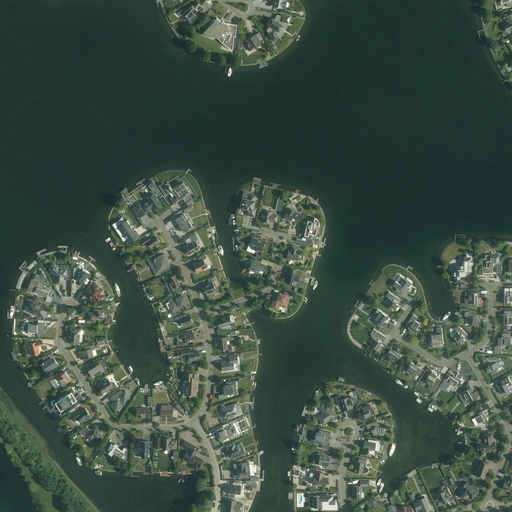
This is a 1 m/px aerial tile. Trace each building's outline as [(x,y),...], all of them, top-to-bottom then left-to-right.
[(211,5),(205,0),(201,5),(198,3),(195,6),(196,7),(195,8),(192,5),(188,9),(187,9),(184,11),(182,9),(176,12),(177,13),(177,12),(180,16),(182,15),(182,14),(185,16),(186,16),(192,21),(197,16),(194,13),(198,9),(201,12),(200,12),(203,14),(211,5)] [(507,23),(503,25),(506,32),(511,29),(511,11),(503,15),(504,19),(505,19),(507,23)] [(289,18),(289,17),(281,15),(280,21),(279,23),(277,22),(274,19),(273,19),(272,18),(271,19),(270,19),(268,22),(269,23),(268,24),(270,26),(267,30),(269,33),(269,34),(269,35),(270,36),(272,39),(273,40),(273,41),(279,37),(278,37),(280,36),(281,35),(282,33),(284,31),(282,30),(280,29),(282,26),(285,22),(288,23),(289,18)] [(202,34),(205,31),(210,35),(213,31),(220,35),(219,37),(223,39),(222,42),(227,43),(226,46),(228,47),(230,49),(232,50),(234,36),(235,37),(236,25),(228,23),(228,25),(223,21),(222,22),(217,18),(214,20),(213,19),(209,24),(210,25),(202,34)] [(248,38),(243,41),(249,51),(253,48),(257,49),(258,44),(259,44),(261,43),(260,41),(262,39),(258,33),(256,34),(253,36),(249,35),(248,38)] [(183,198),(186,203),(192,199),(189,194),(190,194),(193,192),(187,184),(185,186),(183,183),(180,184),(178,181),(175,184),(176,186),(172,189),(167,182),(163,184),(162,183),(158,186),(165,196),(173,190),(175,193),(169,197),(174,204),(183,198)] [(242,198),(240,208),(242,208),(242,210),(245,211),(246,209),(249,210),(247,215),(254,217),(256,208),(253,207),(256,195),(249,193),(247,193),(246,193),(245,193),(244,193),(244,194),(243,194),(243,195),(242,198)] [(161,204),(156,196),(154,194),(147,198),(148,200),(141,205),(139,203),(132,208),(139,218),(146,214),(145,212),(153,207),(154,209),(161,204)] [(191,204),(183,210),(185,214),(194,209),(191,204)] [(286,211),(284,218),(300,222),(302,215),(294,213),(295,210),(287,208),(287,211),(286,211)] [(261,221),(263,222),(264,222),(264,223),(265,223),(266,223),(267,223),(270,223),(270,220),(273,221),(276,222),(278,215),(272,214),(272,212),(265,210),(264,215),(263,214),(262,215),(261,215),(261,217),(261,218),(262,218),(261,221)] [(180,226),(183,232),(188,230),(187,229),(192,227),(188,221),(184,214),(181,216),(181,217),(175,220),(177,224),(179,223),(180,226)] [(120,224),(117,226),(121,233),(119,234),(124,240),(126,239),(130,243),(140,237),(136,231),(134,233),(129,224),(130,224),(130,223),(129,220),(127,220),(126,220),(124,222),(122,219),(121,218),(119,219),(118,221),(120,224)] [(319,225),(319,224),(319,223),(319,222),(319,221),(318,221),(318,220),(318,219),(317,219),(317,218),(316,218),(314,218),(313,222),(311,221),(308,221),(307,224),(305,224),(305,227),(306,228),(304,235),(305,236),(304,240),(303,240),(296,238),(296,242),(302,243),(311,245),(313,240),(310,239),(311,234),(315,235),(316,230),(318,230),(319,225)] [(199,247),(200,246),(199,245),(198,244),(197,245),(195,241),(198,240),(195,234),(189,237),(192,243),(184,247),(188,254),(199,249),(199,248),(199,247)] [(147,242),(151,248),(156,244),(157,246),(160,244),(159,242),(155,236),(150,240),(148,237),(141,241),(144,244),(147,242)] [(264,241),(252,238),(250,244),(252,244),(252,245),(251,248),(261,252),(262,248),(263,245),(263,246),(264,241)] [(288,250),(286,259),(290,260),(290,259),(297,261),(297,260),(298,260),(300,260),(301,259),(301,258),(300,257),(299,256),(298,256),(299,253),(297,252),(299,247),(291,245),(291,248),(291,251),(288,250)] [(461,265),(454,265),(454,272),(452,272),(452,276),(454,275),(454,282),(461,282),(461,275),(465,275),(465,272),(471,272),(471,265),(473,265),(473,252),(466,252),(466,256),(464,256),(464,262),(461,262),(461,265)] [(495,253),(491,253),(491,255),(485,255),(485,257),(484,257),(484,258),(482,258),(482,260),(482,269),(489,269),(489,267),(494,267),(494,265),(497,265),(497,273),(502,273),(502,261),(499,261),(499,255),(495,255),(495,253)] [(163,254),(151,261),(157,271),(160,270),(161,273),(169,269),(167,265),(169,264),(165,258),(167,257),(165,254),(164,255),(163,254)] [(205,263),(203,260),(207,258),(205,254),(198,258),(199,261),(193,265),(197,272),(203,269),(203,268),(206,267),(206,266),(207,266),(207,265),(206,263),(205,263)] [(247,262),(247,264),(247,265),(249,266),(250,266),(249,270),(254,271),(254,272),(258,273),(259,270),(263,271),(265,265),(258,263),(258,260),(253,259),(253,261),(253,262),(251,262),(250,261),(248,262),(247,262)] [(63,269),(59,269),(56,265),(54,264),(52,264),(51,265),(50,267),(49,269),(50,271),(53,275),(54,277),(54,278),(55,278),(55,279),(55,283),(58,284),(63,284),(63,277),(66,277),(67,274),(69,274),(70,264),(63,264),(63,269)] [(82,283),(89,274),(83,269),(83,268),(82,266),(81,265),(79,265),(78,266),(77,267),(77,268),(74,268),(73,279),(78,279),(82,283)] [(285,283),(288,283),(293,284),(294,280),(298,281),(299,276),(295,275),(295,274),(294,274),(295,269),(286,267),(285,272),(288,272),(285,283)] [(35,291),(35,292),(46,297),(49,290),(43,288),(42,286),(46,278),(42,271),(40,276),(36,274),(30,288),(35,291)] [(176,287),(180,285),(175,275),(166,279),(168,282),(166,283),(170,293),(172,292),(178,289),(176,287)] [(209,282),(201,285),(203,289),(204,289),(207,295),(218,291),(216,285),(214,285),(212,281),(216,280),(214,276),(207,279),(209,282)] [(395,291),(402,296),(406,290),(408,292),(411,288),(408,286),(411,281),(407,279),(407,280),(401,277),(397,282),(395,281),(393,285),(397,288),(395,291)] [(89,286),(85,292),(87,294),(94,300),(95,299),(99,302),(104,296),(99,293),(101,291),(98,288),(98,287),(98,286),(98,285),(96,283),(95,283),(94,284),(91,288),(89,286)] [(511,290),(503,291),(503,295),(504,295),(504,297),(501,297),(501,302),(504,302),(504,303),(508,303),(508,302),(511,301),(511,290)] [(271,308),(277,310),(279,306),(283,307),(284,305),(286,306),(291,294),(285,292),(284,294),(279,293),(277,298),(275,297),(271,308)] [(397,301),(399,299),(389,292),(386,296),(389,298),(385,303),(390,305),(389,307),(393,309),(393,308),(396,310),(399,305),(396,304),(397,302),(397,301)] [(468,298),(465,298),(465,304),(469,304),(469,303),(473,303),(473,304),(478,304),(478,303),(481,303),(481,298),(479,298),(479,292),(468,292),(468,297),(468,298)] [(168,302),(166,303),(168,309),(170,308),(172,311),(173,311),(175,315),(178,313),(176,309),(179,308),(178,306),(186,303),(183,296),(177,299),(175,296),(167,299),(168,302)] [(44,319),(46,313),(42,312),(44,307),(36,304),(36,303),(28,300),(26,305),(30,306),(28,311),(38,314),(37,316),(44,319)] [(88,312),(87,320),(95,321),(95,317),(103,318),(104,310),(96,309),(96,313),(88,312)] [(385,321),(386,319),(387,320),(389,317),(387,316),(377,309),(375,313),(377,315),(374,320),(378,323),(378,324),(381,326),(382,325),(384,327),(387,323),(385,321)] [(511,323),(511,310),(504,311),(504,314),(504,315),(500,315),(500,319),(504,319),(503,325),(508,325),(508,324),(511,323)] [(465,317),(467,317),(466,323),(471,324),(471,325),(475,326),(475,325),(479,326),(480,320),(477,320),(477,318),(479,318),(480,315),(465,311),(464,315),(465,317)] [(219,327),(231,323),(234,322),(235,320),(233,315),(232,314),(216,320),(219,327)] [(408,332),(413,335),(415,332),(416,332),(418,329),(417,328),(420,324),(415,321),(417,317),(413,314),(405,327),(410,330),(408,332)] [(189,325),(193,323),(190,315),(183,318),(182,315),(174,318),(176,323),(181,321),(183,327),(189,324),(189,325)] [(29,324),(29,323),(26,324),(24,325),(23,327),(23,329),(24,331),(26,333),(28,333),(28,331),(31,331),(31,332),(44,333),(44,327),(45,327),(45,323),(44,323),(44,321),(38,320),(37,325),(29,324)] [(462,345),(466,341),(463,338),(465,337),(465,338),(468,335),(458,326),(455,329),(457,331),(453,335),(457,339),(456,340),(459,343),(459,342),(462,345)] [(432,340),(428,341),(428,345),(432,344),(433,348),(438,347),(438,346),(440,345),(440,347),(444,346),(442,328),(437,328),(437,334),(432,335),(432,340)] [(83,334),(83,331),(82,330),(70,329),(69,335),(70,335),(70,337),(69,337),(69,339),(72,339),(71,344),(78,345),(80,345),(82,343),(83,335),(82,334),(83,334)] [(380,337),(382,334),(374,329),(371,333),(371,337),(373,338),(370,343),(374,346),(374,347),(377,349),(378,348),(380,350),(383,345),(381,344),(382,342),(382,341),(383,339),(380,337)] [(178,342),(180,341),(182,345),(187,343),(186,343),(192,341),(192,342),(196,341),(193,333),(189,334),(188,332),(181,334),(176,335),(178,342)] [(511,344),(511,338),(510,338),(510,333),(502,333),(502,336),(502,339),(498,338),(498,344),(498,346),(496,346),(496,347),(494,347),(494,353),(501,354),(501,345),(505,345),(505,344),(511,344)] [(218,338),(219,350),(227,349),(227,350),(231,350),(231,344),(227,344),(226,341),(229,341),(229,337),(218,338)] [(43,345),(41,340),(39,341),(37,342),(36,342),(34,342),(28,344),(30,350),(28,351),(28,352),(28,355),(29,356),(32,355),(39,353),(38,350),(39,350),(38,346),(43,345)] [(79,352),(81,359),(93,356),(92,350),(95,349),(94,344),(86,347),(83,347),(84,350),(79,352)] [(184,350),(178,351),(179,358),(182,358),(181,356),(186,356),(187,364),(192,363),(192,360),(200,359),(198,351),(192,352),(191,349),(184,350)] [(401,354),(402,352),(398,349),(396,351),(394,350),(391,349),(386,356),(390,358),(390,359),(395,362),(398,358),(399,358),(401,355),(401,354)] [(221,362),(222,370),(223,370),(223,372),(227,371),(227,369),(233,369),(233,363),(237,362),(236,355),(229,356),(230,361),(221,362)] [(43,362),(40,364),(44,369),(47,367),(49,370),(58,365),(54,359),(52,360),(51,357),(49,358),(47,356),(43,359),(45,361),(43,362)] [(489,366),(486,368),(488,373),(491,371),(492,373),(496,371),(495,369),(500,367),(497,361),(499,360),(498,357),(489,357),(486,358),(488,364),(489,366)] [(93,377),(104,370),(104,369),(104,368),(104,367),(104,366),(103,365),(102,364),(103,362),(101,360),(89,365),(91,369),(88,370),(93,377)] [(412,378),(415,374),(419,376),(423,370),(420,368),(419,367),(421,364),(418,362),(416,365),(411,361),(409,365),(410,366),(406,371),(409,373),(408,375),(412,378)] [(432,391),(440,380),(437,377),(436,378),(435,377),(437,375),(432,371),(430,374),(427,377),(428,378),(425,383),(430,385),(428,388),(432,391)] [(60,372),(55,375),(56,377),(53,379),(58,386),(66,381),(67,383),(71,380),(65,372),(62,374),(60,372)] [(197,391),(198,373),(192,373),(192,374),(183,373),(183,380),(183,379),(189,379),(189,385),(183,385),(182,396),(185,396),(186,395),(190,395),(191,394),(195,394),(196,391),(197,391)] [(463,376),(458,373),(456,376),(454,374),(454,375),(451,373),(443,385),(447,388),(450,383),(455,387),(458,382),(459,383),(461,379),(463,376)] [(501,385),(497,387),(500,394),(506,391),(507,394),(511,391),(511,390),(511,388),(511,389),(511,388),(511,387),(510,387),(510,386),(509,386),(511,384),(508,377),(501,381),(499,382),(501,385)] [(111,392),(117,388),(114,383),(112,385),(108,379),(108,378),(104,381),(105,382),(99,386),(103,393),(110,389),(111,392)] [(227,394),(233,393),(233,394),(237,393),(236,388),(236,380),(232,381),(232,385),(223,386),(224,394),(218,395),(218,399),(227,398),(227,394)] [(463,392),(460,394),(462,398),(464,397),(467,402),(472,399),(472,400),(476,398),(479,396),(476,391),(474,392),(471,387),(469,383),(462,391),(463,392)] [(111,404),(115,411),(122,407),(122,406),(125,404),(123,402),(127,400),(126,398),(129,396),(125,390),(122,393),(121,390),(114,394),(116,397),(115,397),(115,399),(116,401),(111,404)] [(66,404),(68,406),(70,405),(74,403),(75,405),(84,400),(80,394),(75,398),(71,393),(69,394),(68,394),(66,395),(66,394),(65,395),(63,397),(63,398),(59,400),(59,401),(57,401),(61,408),(66,404)] [(357,399),(351,397),(348,398),(347,397),(341,400),(339,396),(334,397),(337,405),(342,403),(344,410),(351,407),(350,405),(352,404),(353,403),(355,404),(357,399)] [(319,419),(323,424),(332,417),(335,415),(327,403),(324,405),(323,404),(319,407),(323,413),(318,416),(320,419),(319,419)] [(179,412),(182,410),(178,404),(174,407),(179,412)] [(224,417),(220,418),(221,422),(231,419),(234,418),(233,415),(238,413),(236,408),(238,408),(239,406),(238,405),(237,404),(235,405),(235,404),(224,407),(222,408),(221,408),(224,417)] [(172,416),(172,415),(175,415),(179,412),(176,408),(174,410),(172,410),(172,408),(171,408),(172,405),(161,405),(161,408),(160,416),(172,416)] [(371,415),(375,413),(372,407),(370,407),(369,405),(362,408),(364,413),(363,414),(364,415),(361,416),(364,422),(371,418),(369,416),(371,415)] [(77,410),(70,414),(74,421),(75,421),(76,423),(79,423),(81,422),(85,420),(85,421),(90,418),(89,417),(90,416),(85,408),(78,413),(77,410)] [(146,418),(150,418),(150,410),(146,410),(146,409),(141,409),(140,408),(139,409),(137,408),(137,411),(135,412),(137,414),(137,416),(139,416),(139,418),(143,418),(143,416),(146,416),(146,418)] [(488,413),(486,409),(483,411),(483,410),(481,408),(474,411),(477,416),(475,418),(478,424),(484,421),(484,422),(488,420),(485,415),(488,413)] [(371,430),(372,432),(372,433),(373,433),(373,436),(377,437),(378,434),(383,435),(384,428),(380,427),(377,420),(370,423),(366,425),(368,431),(371,430)] [(232,433),(237,431),(234,425),(229,427),(230,429),(227,430),(226,429),(224,429),(223,427),(216,430),(217,433),(218,433),(219,436),(217,436),(219,442),(228,438),(227,437),(232,435),(232,433)] [(102,436),(95,427),(90,431),(87,426),(79,432),(82,435),(85,433),(88,437),(89,436),(91,439),(92,439),(94,438),(97,441),(102,436)] [(330,445),(327,444),(330,433),(319,430),(318,433),(316,432),(314,440),(322,442),(321,445),(322,445),(321,448),(328,450),(330,445)] [(484,443),(480,443),(481,451),(485,450),(496,449),(496,448),(496,447),(497,447),(497,446),(496,446),(496,445),(495,445),(495,444),(495,442),(493,442),(492,434),(484,434),(485,443),(484,443)] [(160,448),(162,448),(170,449),(170,448),(176,448),(176,440),(170,440),(170,438),(168,438),(168,437),(167,437),(166,437),(165,437),(165,438),(164,438),(163,438),(160,438),(156,438),(155,448),(160,448)] [(379,444),(379,441),(368,439),(368,441),(364,441),(363,448),(364,448),(363,455),(370,456),(371,454),(374,454),(375,450),(379,450),(380,444),(379,444)] [(183,459),(192,464),(191,467),(196,470),(198,467),(203,460),(197,457),(195,455),(199,448),(193,445),(184,440),(180,446),(189,451),(189,452),(187,451),(183,459)] [(135,445),(135,452),(141,452),(141,457),(148,458),(148,453),(149,453),(149,449),(148,449),(148,441),(141,441),(141,445),(135,445)] [(105,442),(101,448),(105,451),(106,449),(108,446),(109,445),(105,442)] [(234,443),(227,446),(229,452),(227,453),(227,454),(228,456),(229,457),(229,458),(233,456),(234,458),(241,454),(241,453),(241,451),(240,451),(237,445),(235,446),(234,443)] [(111,444),(108,449),(110,450),(110,451),(112,453),(113,452),(121,457),(127,461),(128,450),(128,449),(127,448),(126,448),(125,448),(124,448),(123,449),(122,451),(116,447),(117,446),(117,445),(116,444),(115,444),(114,445),(113,446),(111,444)] [(329,463),(329,460),(326,460),(325,456),(319,455),(319,458),(314,457),(313,464),(326,466),(326,469),(332,470),(333,464),(329,463)] [(355,465),(354,472),(362,473),(362,472),(365,472),(366,472),(367,472),(368,471),(368,470),(368,469),(367,468),(366,467),(365,467),(367,460),(358,458),(358,462),(355,461),(354,465),(355,465)] [(487,472),(490,463),(481,460),(478,469),(476,468),(474,475),(484,478),(486,471),(487,472)] [(249,462),(233,464),(234,472),(237,472),(237,476),(245,475),(245,477),(250,477),(249,462)] [(310,472),(309,479),(313,480),(312,484),(324,486),(326,478),(322,477),(323,473),(316,471),(316,473),(310,472)] [(468,477),(463,472),(460,475),(465,480),(468,477)] [(511,476),(510,475),(507,482),(505,481),(503,488),(511,491),(511,476)] [(230,490),(229,493),(240,494),(240,490),(243,490),(243,486),(242,486),(242,483),(235,482),(234,485),(229,485),(228,490),(230,490)] [(472,484),(471,486),(467,482),(461,488),(462,489),(458,493),(463,498),(467,494),(469,496),(471,494),(474,497),(478,493),(477,492),(478,491),(478,490),(473,484),(472,484)] [(361,486),(352,486),(352,498),(361,498),(361,486)] [(438,493),(436,494),(438,498),(439,498),(442,504),(446,502),(450,500),(448,496),(451,495),(448,489),(444,490),(438,493)] [(312,496),(308,496),(308,503),(312,503),(312,504),(312,507),(321,507),(321,500),(327,500),(327,494),(320,494),(320,496),(312,496)] [(423,511),(431,509),(426,497),(419,500),(419,501),(414,503),(417,510),(421,509),(420,508),(422,507),(423,511)] [(227,500),(226,505),(226,509),(225,511),(232,511),(233,511),(242,511),(243,504),(236,503),(236,500),(228,500),(227,500)]
